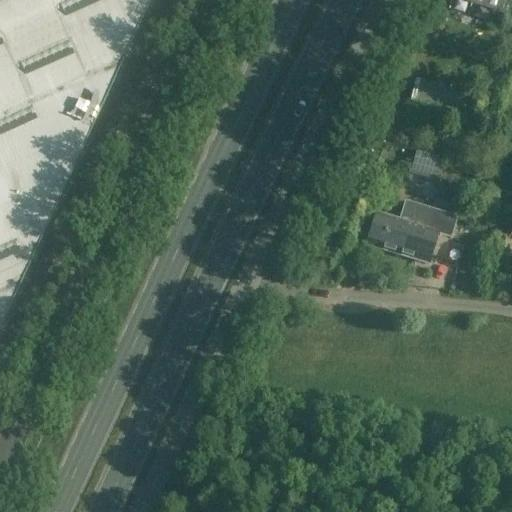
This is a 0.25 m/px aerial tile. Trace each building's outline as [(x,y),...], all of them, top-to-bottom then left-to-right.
[(0,0),(0,332),(23,282),(152,0),(0,0)] [(451,0),(502,16),(506,0),(508,0),(511,1),(511,0),(451,0)] [(461,114),(464,87),(415,83),(412,109),(461,114)] [(484,132),(458,128),(457,139),(483,143),(484,132)] [(442,158),(415,150),(414,155),(408,153),(406,160),(412,162),(409,174),(435,181),(436,180),(449,183),(446,192),(466,197),(469,187),(460,184),(463,171),(440,165),(442,158)] [(511,187),(500,185),(497,204),(511,207),(511,187)] [(433,212),(406,204),(400,223),(375,215),(366,246),(391,253),(428,265),(438,235),(427,231),(433,212)]
